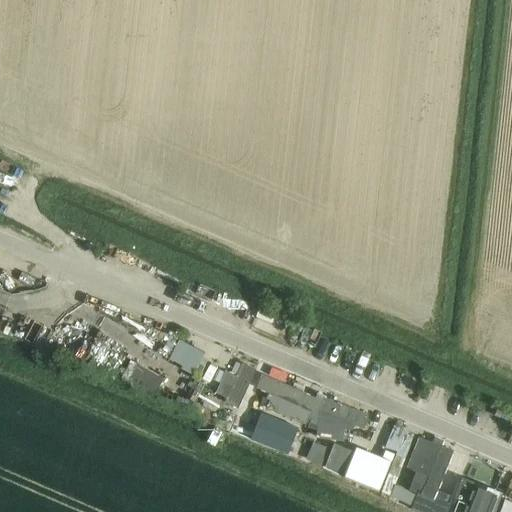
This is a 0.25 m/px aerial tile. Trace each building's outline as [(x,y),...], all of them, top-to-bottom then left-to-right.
[(183,366),(181,371),(192,376),(203,354),(178,341),(169,359),(183,366)] [(216,394),(226,399),(224,404),(238,410),(256,371),(243,364),(242,366),(238,377),(226,372),(216,394)] [(138,365),(129,382),(155,396),(164,380),(138,365)] [(267,393),(265,398),(262,397),(259,409),(264,411),(268,400),(273,407),(272,411),(304,425),(294,442),(298,445),(307,429),(308,428),(315,399),(262,376),(256,389),(267,393)] [(183,405),(195,382),(184,377),(173,399),(183,405)] [(318,394),(315,399),(308,428),(307,429),(316,432),(315,439),(343,442),(344,431),(353,431),(354,427),(363,430),(368,417),(325,399),(326,398),(318,394)] [(300,426),(276,416),(270,436),(261,433),(256,445),(284,456),(285,454),(289,454),(295,435),(297,435),(300,426)] [(379,492),(390,497),(395,486),(414,435),(393,426),(384,448),(396,452),(395,456),(379,492)] [(408,491),(417,494),(416,496),(412,507),(411,511),(413,511),(448,511),(452,505),(448,503),(451,496),(438,490),(453,451),(442,446),(444,441),(434,437),(432,443),(418,438),(407,468),(415,471),(408,491)] [(313,443),(306,459),(324,467),(323,469),(343,476),(379,492),(395,456),(384,451),(382,458),(354,447),(353,452),(332,443),(330,449),(313,443)] [(395,486),(390,497),(412,507),(416,496),(395,486)] [(511,511),(511,503),(504,499),(499,511),(511,511)]
